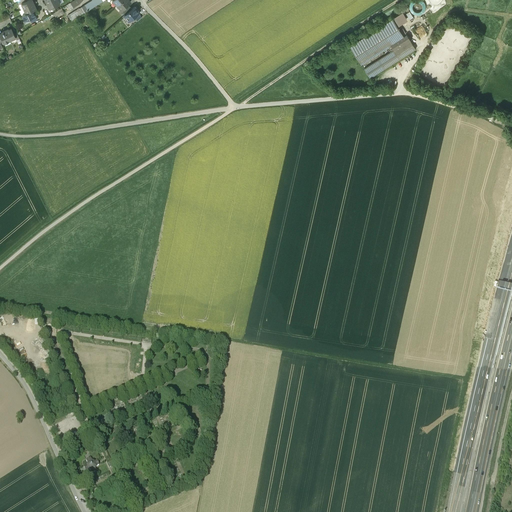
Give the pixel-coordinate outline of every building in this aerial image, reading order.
[(21,3),(23,8),(34,3),(32,0),(28,0),(27,0),(21,3)] [(60,3),(58,0),(54,0),(47,4),(49,8),(60,3)] [(72,0),(66,4),(69,9),(80,2),(82,0),(72,0)] [(90,0),(67,15),(71,21),(103,0),(90,0)] [(130,1),(129,0),(122,0),(117,5),(121,9),(126,5),(127,4),(128,4),(130,1)] [(36,8),(34,3),(23,8),(25,13),(33,10),(36,8)] [(123,12),(125,14),(132,8),(130,6),(123,12)] [(139,11),(134,6),(132,8),(125,14),(124,15),(125,17),(128,20),(132,17),(134,16),(138,12),(139,11)] [(33,10),(25,13),(22,15),(24,20),(29,17),(35,15),(33,10)] [(393,19),(350,46),(361,64),(392,45),(405,37),(404,36),(393,19)] [(5,30),(9,40),(15,37),(14,34),(11,28),(8,29),(5,30)] [(9,40),(5,30),(2,32),(0,33),(0,35),(3,40),(4,43),(9,40)] [(395,49),(410,40),(407,35),(404,36),(405,37),(392,45),(395,49)] [(416,49),(410,40),(395,49),(364,68),(370,78),(416,49)] [(92,462),(90,458),(86,460),(87,464),(87,465),(83,467),(85,471),(88,470),(90,471),(92,474),(96,472),(95,469),(95,467),(99,465),(97,461),(93,462),(92,462)]
